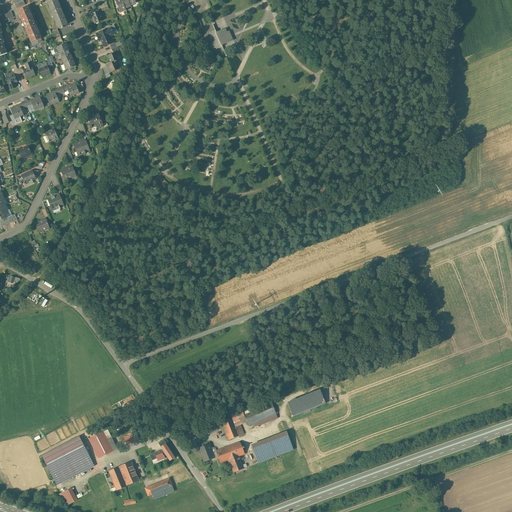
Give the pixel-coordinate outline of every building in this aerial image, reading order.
[(24,0),(17,0),(14,1),(17,8),(27,4),(24,0)] [(66,25),(56,0),(46,0),(58,28),(66,25)] [(121,0),(117,0),(115,1),(120,12),(125,10),(125,9),(121,0)] [(127,0),(121,0),(125,9),(130,6),(130,5),(127,0)] [(41,39),(28,7),(17,11),(31,43),(41,39)] [(12,11),(5,14),(9,22),(15,19),(12,11)] [(99,11),(90,15),(94,24),(98,22),(103,21),(99,11)] [(57,28),(52,31),(55,38),(60,36),(57,28)] [(214,31),(209,33),(216,49),(222,47),(221,46),(233,41),(229,31),(227,32),(226,29),(215,33),(214,31)] [(107,35),(100,38),(104,47),(111,43),(107,35)] [(66,44),(57,47),(57,49),(59,53),(68,49),(65,44),(66,44)] [(68,49),(59,53),(61,59),(70,55),(68,50),(68,49)] [(115,53),(108,56),(111,64),(117,62),(118,61),(115,53)] [(70,55),(61,59),(64,64),(72,61),(72,60),(72,61),(70,55)] [(72,61),(64,64),(66,70),(69,69),(75,66),(74,66),(72,61),(73,61),(72,61)] [(117,62),(111,64),(106,66),(109,73),(119,68),(117,62)] [(47,66),(39,70),(42,77),(50,73),(47,66)] [(31,67),(23,71),(26,78),(34,74),(31,67)] [(14,75),(6,78),(8,85),(17,82),(14,75)] [(75,83),(66,87),(63,88),(65,92),(67,90),(70,97),(79,93),(76,87),(75,83)] [(57,91),(55,92),(54,92),(46,95),(47,99),(50,105),(59,101),(56,95),(59,94),(57,91)] [(39,97),(30,100),(30,101),(28,102),(29,105),(32,104),(34,110),(43,106),(41,100),(39,97)] [(19,105),(10,109),(12,112),(13,115),(14,119),(20,116),(23,115),(19,105)] [(98,113),(86,117),(89,126),(95,123),(97,128),(103,126),(98,113)] [(20,116),(14,119),(15,120),(11,122),(12,125),(22,122),(20,116)] [(54,129),(45,133),(46,136),(49,142),(58,138),(54,129)] [(85,139),(80,141),(80,142),(73,144),(78,156),(84,153),(85,154),(86,154),(85,153),(89,152),(85,139)] [(27,146),(19,150),(20,154),(22,158),(26,156),(31,154),(29,150),(27,146)] [(71,166),(61,170),(65,181),(76,177),(71,166)] [(32,171),(21,176),(24,183),(31,179),(32,180),(35,179),(32,171)] [(59,185),(53,187),(56,193),(61,191),(59,185)] [(59,194),(47,199),(52,211),(59,208),(59,209),(60,209),(59,207),(63,206),(59,194)] [(45,219),(35,223),(38,232),(42,230),(43,231),(49,229),(45,219)] [(320,389),(287,403),(293,417),(326,403),(320,389)] [(271,404),(251,412),(255,422),(275,414),(271,404)] [(243,412),(231,417),(231,418),(235,427),(240,425),(247,422),(244,415),(243,412)] [(251,412),(244,415),(247,422),(248,425),(255,422),(251,412)] [(231,418),(221,422),(223,428),(228,440),(244,434),(240,425),(235,427),(231,418)] [(221,422),(205,429),(207,434),(223,428),(221,422)] [(103,432),(89,439),(98,457),(112,450),(103,432)] [(286,432),(251,445),(258,463),(293,450),(286,432)] [(132,434),(123,437),(126,445),(135,442),(132,434)] [(79,436),(42,455),(56,484),(93,465),(79,436)] [(240,442),(227,447),(216,451),(216,452),(218,459),(220,463),(227,460),(238,456),(244,454),(240,442)] [(167,446),(165,444),(161,447),(160,448),(162,450),(167,457),(170,461),(174,458),(167,446)] [(209,444),(198,448),(204,462),(211,459),(212,461),(218,459),(216,452),(212,453),(209,444)] [(164,460),(167,457),(162,450),(149,455),(152,460),(157,458),(158,461),(163,459),(164,460)] [(238,456),(227,460),(229,465),(230,464),(233,472),(243,469),(238,456)] [(131,462),(108,471),(116,491),(126,486),(126,485),(139,480),(131,462)] [(148,496),(152,494),(172,486),(169,478),(145,488),(148,496)] [(172,486),(152,494),(154,499),(174,491),(172,486)] [(77,500),(71,488),(59,495),(65,506),(77,500)]
